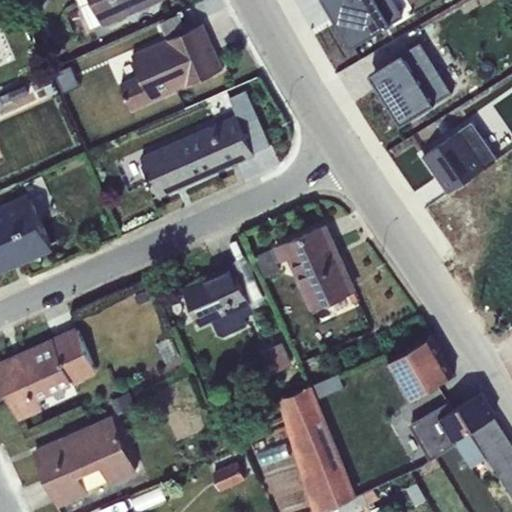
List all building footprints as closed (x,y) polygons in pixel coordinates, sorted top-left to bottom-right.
[(45,0),(23,0),(23,2),(41,9),(45,0)] [(79,0),(92,28),(153,0),(79,0)] [(354,44),(404,15),(395,0),(326,0),(352,45),(354,44)] [(180,13),(160,22),(166,34),(185,26),(180,13)] [(141,72),(121,82),(133,107),(224,67),(203,22),(132,53),(141,72)] [(379,84),(402,122),(453,90),(421,39),(375,68),(383,81),(379,84)] [(71,62),(57,67),(65,90),(79,84),(71,62)] [(230,94),(238,113),(254,150),(272,142),(247,86),(230,94)] [(238,113),(142,155),(159,195),(255,152),(254,150),(238,113)] [(499,157),(473,119),(424,153),(449,191),(499,157)] [(0,210),(31,197),(28,190),(0,202),(0,210)] [(0,265),(52,243),(31,197),(0,210),(0,265)] [(326,224),(276,246),(281,259),(290,255),(313,307),(355,288),(326,224)] [(271,248),(257,255),(266,275),(280,269),(271,248)] [(232,259),(235,264),(254,307),(267,301),(246,253),(232,259)] [(235,264),(184,287),(201,325),(214,320),(219,333),(224,335),(249,324),(245,315),(255,311),(254,307),(235,264)] [(78,329),(0,363),(0,373),(19,415),(42,405),(39,398),(98,372),(78,329)] [(172,336),(158,342),(166,362),(181,355),(172,336)] [(411,399),(454,373),(432,336),(389,361),(411,399)] [(284,337),(259,348),(269,370),(293,359),(284,337)] [(340,374),(314,383),(320,399),(345,388),(340,374)] [(316,511),(328,511),(338,506),(359,494),(320,399),(314,383),(279,396),(316,511)] [(130,390),(111,399),(119,415),(137,407),(130,390)] [(449,400),(410,423),(432,458),(455,442),(457,441),(454,438),(470,429),(495,414),(482,391),(468,398),(453,407),(449,400)] [(503,427),(495,414),(470,429),(479,443),(503,427)] [(115,416),(35,452),(62,511),(63,511),(61,506),(90,493),(89,489),(110,480),(112,483),(139,470),(115,416)] [(511,440),(503,427),(479,443),(489,457),(511,491),(511,440)] [(489,457),(479,443),(470,429),(454,438),(457,441),(455,442),(472,468),(489,457)] [(239,460),(213,471),(221,489),(246,478),(239,460)] [(163,484),(132,498),(138,511),(139,510),(168,498),(163,484)] [(374,485),(363,492),(366,499),(372,511),(385,511),(384,510),(392,506),(389,501),(382,504),(374,485)] [(359,494),(338,506),(340,511),(347,511),(358,507),(357,504),(366,499),(363,492),(359,494)]
